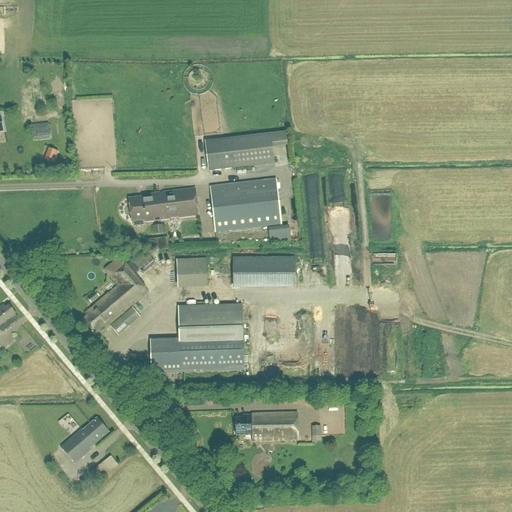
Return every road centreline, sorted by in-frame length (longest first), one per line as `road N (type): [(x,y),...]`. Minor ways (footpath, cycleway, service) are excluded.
road 1 (tertiary): [(209,511),(0,263)]
road 2 (track): [(356,306),(511,345)]
road 3 (track): [(370,310),(359,174)]
